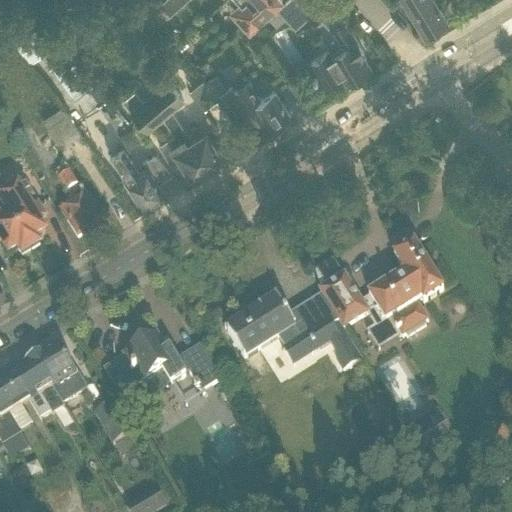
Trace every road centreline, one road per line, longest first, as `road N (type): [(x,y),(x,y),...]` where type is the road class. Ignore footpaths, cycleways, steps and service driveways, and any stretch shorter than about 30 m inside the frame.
road 1 (secondary): [(0,344),(282,171)]
road 2 (secondary): [(282,171),(435,86)]
road 3 (secondary): [(421,71),(343,117),(282,171)]
